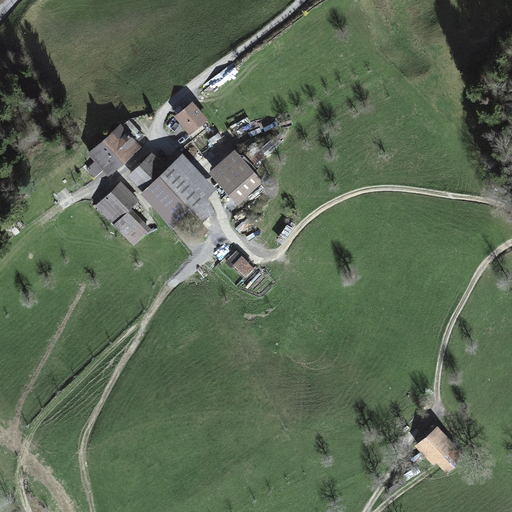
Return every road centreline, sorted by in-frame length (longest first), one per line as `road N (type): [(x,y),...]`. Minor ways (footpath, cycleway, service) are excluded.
road 1 (track): [(511,206),(377,188),(329,205),(279,256),(268,257),(240,245),(210,190),(157,134)]
road 2 (track): [(225,224),(35,427),(20,483),(26,511)]
road 3 (track): [(367,511),(438,408),(449,340),(485,264),(511,243)]
road 4 (track): [(150,312),(91,427),(85,451),(96,511)]
road 5 (track): [(157,134),(161,118),(199,79),(303,0)]
